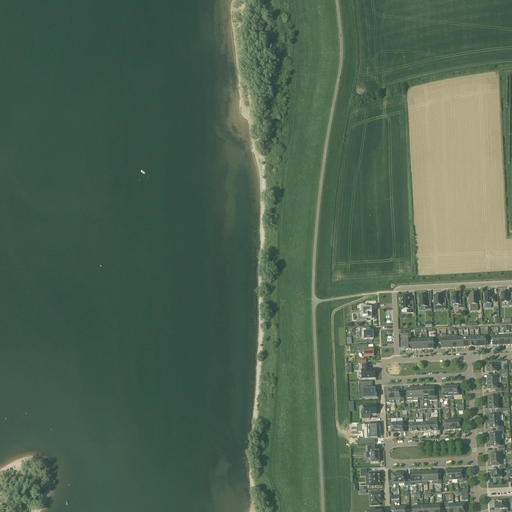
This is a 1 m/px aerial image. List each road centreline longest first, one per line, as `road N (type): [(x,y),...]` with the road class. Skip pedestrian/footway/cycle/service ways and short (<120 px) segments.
road 1 (residential): [(474,442),(387,445),(388,463),(475,460)]
road 2 (residential): [(396,360),(393,289),(511,282)]
